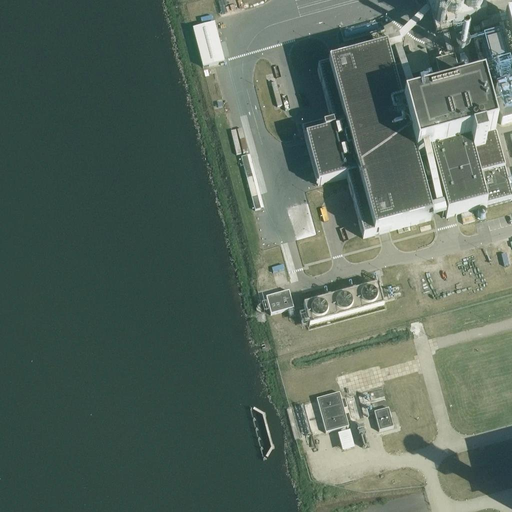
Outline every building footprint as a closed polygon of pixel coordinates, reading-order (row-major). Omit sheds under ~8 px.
[(478,0),(429,13),(432,24),(436,38),(485,25),(481,12),(478,0)] [(191,19),(200,59),(222,54),(213,14),(191,19)] [(511,25),(503,28),(511,63),(511,25)] [(376,35),(379,45),(393,41),(390,31),(376,35)] [(489,33),(475,36),(480,58),(481,58),(485,72),(503,68),(501,60),(496,62),(489,33)] [(331,120),(302,127),(317,186),(347,178),(363,238),(430,220),(415,159),(429,156),(446,218),(511,201),(489,124),(485,109),(480,89),(462,94),(459,82),(441,87),(444,98),(400,110),(387,58),(399,55),(396,45),(383,49),(384,53),(318,70),(331,120)] [(400,72),(427,64),(422,45),(400,51),(402,59),(397,60),(400,72)] [(425,51),(427,65),(429,65),(428,59),(433,58),(434,65),(452,63),(450,50),(437,52),(437,50),(425,51)] [(311,51),(306,53),(309,65),(314,64),(311,51)] [(213,60),(204,62),(206,68),(215,65),(213,60)] [(485,81),(492,113),(501,111),(502,118),(511,116),(510,113),(511,113),(511,88),(510,76),(485,81)] [(277,118),(288,114),(286,108),(275,113),(277,118)] [(252,176),(246,178),(251,196),(256,195),(252,176)] [(274,277),(286,276),(284,258),(272,259),(274,277)] [(377,286),(303,307),(309,328),(383,308),(377,286)] [(288,292),(266,298),(270,316),(293,309),(288,292)] [(350,414),(359,414),(356,390),(347,391),(350,414)] [(316,400),(325,434),(348,428),(339,394),(316,400)] [(374,413),(379,432),(393,429),(388,410),(374,413)]
